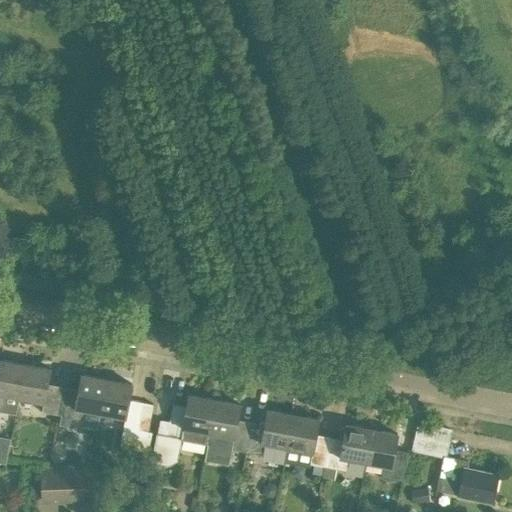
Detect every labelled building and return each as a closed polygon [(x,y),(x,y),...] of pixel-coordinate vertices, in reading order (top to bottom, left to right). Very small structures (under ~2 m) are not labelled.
[(0,412),(4,413),(7,396),(19,398),(25,365),(0,359),(0,412)] [(25,365),(19,398),(43,403),(42,412),(54,415),(60,388),(48,385),(51,370),(25,365)] [(100,414),(106,380),(81,375),(78,391),(66,389),(61,416),(74,418),(75,409),(100,414)] [(106,380),(100,414),(125,418),(119,447),(148,452),(152,432),(149,432),(154,405),(129,400),(132,385),(106,380)] [(205,445),(215,400),(189,395),(186,407),(173,404),(166,438),(205,445)] [(240,405),(215,400),(205,445),(208,446),(205,460),(228,464),(231,450),(245,452),(251,423),(237,421),(240,405)] [(251,423),(245,452),(284,460),(286,448),(293,415),(267,410),(264,426),(251,423)] [(322,467),(328,438),(315,435),(318,420),(293,415),(286,448),(312,453),(310,464),(322,467)] [(448,444),(451,430),(418,423),(415,437),(448,444)] [(365,463),(372,430),(346,425),(343,441),(328,438),(322,467),(346,471),(348,460),(365,463)] [(372,430),(365,463),(383,466),(381,477),(403,482),(408,453),(394,450),(397,434),(372,430)] [(491,503),(497,475),(466,469),(468,462),(445,457),(438,488),(459,492),(458,496),(491,503)] [(42,504),(103,501),(101,467),(41,470),(42,504)]
